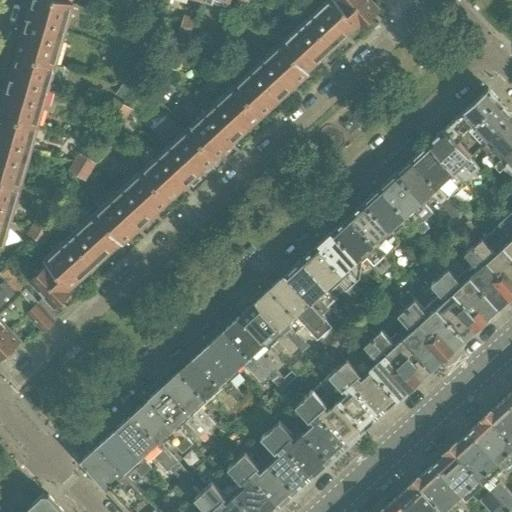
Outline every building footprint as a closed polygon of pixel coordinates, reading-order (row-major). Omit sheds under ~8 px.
[(30,0),(25,22),(64,33),(73,3),(71,2),(63,0),(30,0)] [(122,0),(118,16),(128,19),(133,0),(132,0),(122,0)] [(335,0),(326,0),(306,18),(332,48),(357,25),(335,0)] [(335,0),(357,25),(359,27),(379,9),(370,0),(335,0)] [(184,14),(179,33),(189,36),(194,17),(184,14)] [(306,18),(281,41),(307,70),(332,48),(306,18)] [(25,22),(16,52),(56,64),(64,33),(25,22)] [(229,29),(226,38),(236,41),(239,31),(229,29)] [(236,41),(226,38),(223,47),(233,50),(236,41)] [(281,41),(257,63),(285,94),(309,72),(307,70),(281,41)] [(145,51),(140,58),(149,64),(154,56),(145,51)] [(11,69),(9,77),(7,83),(47,94),(48,91),(51,78),(56,64),(16,52),(13,64),(11,69)] [(154,56),(149,64),(157,70),(162,61),(154,56)] [(135,66),(143,72),(149,64),(140,58),(135,66)] [(257,63),(234,84),(262,115),(285,94),(257,63)] [(149,64),(143,72),(152,78),(157,70),(149,64)] [(7,83),(0,107),(0,113),(38,125),(47,94),(7,83)] [(234,84),(211,105),(239,136),(262,115),(234,84)] [(127,101),(134,107),(145,94),(138,88),(127,101)] [(488,88),(444,128),(455,141),(467,130),(500,101),(488,88)] [(114,98),(109,106),(118,112),(123,104),(114,98)] [(511,118),(511,114),(500,101),(467,130),(481,146),(511,118)] [(123,104),(118,112),(126,117),(131,109),(123,104)] [(211,105),(187,127),(215,157),(220,159),(228,151),(227,147),(239,136),(211,105)] [(104,113),(112,119),(118,112),(109,106),(104,113)] [(118,112),(112,119),(121,125),(126,117),(118,112)] [(0,113),(0,146),(29,155),(38,125),(0,113)] [(511,147),(511,118),(481,146),(495,162),(511,147)] [(187,127),(164,148),(192,179),(204,168),(208,170),(217,162),(215,157),(187,127)] [(444,128),(428,143),(456,174),(472,160),(469,157),(460,147),(455,141),(444,128)] [(428,143),(411,158),(447,196),(463,182),(456,174),(428,143)] [(0,146),(0,179),(20,186),(29,155),(0,146)] [(511,147),(495,162),(493,165),(499,171),(508,164),(511,169),(511,174),(510,177),(511,179),(511,147)] [(164,148),(141,170),(169,200),(192,179),(164,148)] [(79,153),(74,161),(83,167),(88,158),(79,153)] [(88,158),(83,167),(91,172),(96,164),(88,158)] [(411,158),(395,173),(421,201),(431,192),(453,217),(460,210),(447,196),(411,158)] [(68,169),(77,175),(83,167),(74,161),(68,169)] [(83,167),(77,175),(86,180),(91,172),(83,167)] [(141,170),(117,191),(145,222),(169,200),(141,170)] [(380,186),(421,231),(423,233),(424,233),(430,229),(429,228),(438,220),(431,213),(421,201),(395,173),(380,186)] [(0,179),(0,212),(12,216),(20,186),(0,179)] [(380,186),(364,201),(389,229),(399,221),(413,237),(421,231),(380,186)] [(117,191),(94,212),(121,242),(122,243),(145,222),(117,191)] [(508,200),(499,191),(491,198),(499,208),(508,200)] [(364,201),(348,215),(384,254),(391,249),(380,238),(389,229),(364,201)] [(462,210),(468,216),(473,212),(467,205),(462,210)] [(12,216),(0,212),(0,245),(3,247),(12,216)] [(94,212),(69,235),(96,264),(121,242),(94,212)] [(384,254),(348,215),(332,230),(358,258),(364,253),(381,272),(391,263),(388,259),(384,254)] [(490,232),(511,255),(511,221),(506,215),(497,222),(499,224),(490,232)] [(38,217),(32,225),(41,230),(46,222),(38,217)] [(46,222),(41,230),(49,236),(54,228),(46,222)] [(27,233),(35,238),(41,230),(32,225),(27,233)] [(41,230),(35,238),(44,244),(49,236),(41,230)] [(332,230),(316,244),(352,283),(358,278),(349,266),(358,258),(332,230)] [(472,245),(511,289),(511,255),(490,232),(483,239),(481,237),(472,245)] [(69,235),(44,258),(70,287),(96,264),(69,235)] [(316,244),(300,259),(326,288),(335,279),(345,289),(354,299),(360,293),(352,283),(316,244)] [(465,271),(497,306),(507,297),(507,298),(511,293),(511,289),(472,245),(464,253),(474,263),(465,271)] [(72,290),(70,287),(44,258),(43,260),(45,264),(28,281),(43,297),(53,307),(72,290)] [(300,259),(285,273),(327,320),(332,326),(340,336),(347,330),(326,308),(336,298),(326,288),(300,259)] [(42,331),(54,319),(38,301),(6,267),(0,272),(0,276),(4,281),(18,295),(31,310),(27,314),(42,331)] [(439,276),(480,322),(488,315),(497,306),(465,271),(457,279),(448,268),(439,276)] [(310,330),(317,338),(332,326),(327,320),(285,273),(271,286),(304,324),(310,330)] [(431,302),(463,337),(473,328),(480,322),(439,276),(431,283),(440,293),(431,302)] [(0,311),(18,295),(4,281),(0,284),(0,311)] [(366,298),(373,305),(374,304),(375,305),(389,292),(381,284),(366,298)] [(271,286),(255,300),(302,352),(309,345),(296,331),(304,324),(271,286)] [(406,305),(447,352),(454,346),(463,337),(431,302),(423,309),(410,293),(401,300),(406,305)] [(0,311),(0,356),(3,354),(7,355),(14,349),(13,345),(20,338),(11,329),(27,314),(31,310),(18,295),(0,311)] [(43,297),(38,301),(54,319),(60,315),(53,307),(43,297)] [(255,300),(240,314),(276,354),(285,346),(295,357),(302,352),(255,300)] [(374,304),(373,305),(356,320),(361,325),(378,309),(375,305),(374,304)] [(398,332),(430,367),(440,359),(447,352),(406,305),(397,313),(407,324),(398,332)] [(276,354),(240,314),(225,328),(267,374),(281,389),(287,383),(289,382),(296,375),(276,354)] [(225,328),(210,342),(235,369),(243,362),(260,381),(267,374),(225,328)] [(372,337),(414,383),(421,376),(430,367),(398,332),(390,339),(380,329),(372,337)] [(363,362),(396,398),(406,389),(407,389),(414,383),(372,337),(364,344),(372,354),(363,362)] [(210,342),(194,356),(237,402),(244,396),(236,386),(243,379),(235,369),(210,342)] [(179,370),(204,397),(213,389),(230,409),(237,402),(194,356),(179,370)] [(337,366),(380,413),(396,398),(363,362),(356,368),(346,358),(337,366)] [(321,381),(363,429),(364,428),(363,428),(380,413),(337,366),(321,381)] [(179,370),(164,383),(207,430),(214,423),(196,404),(204,397),(179,370)] [(303,397),(346,444),(363,429),(321,381),(303,397)] [(303,430),(330,459),(346,444),(303,397),(289,382),(287,383),(281,389),(308,420),(310,418),(313,421),(303,430)] [(164,383),(150,396),(185,436),(194,429),(200,436),(200,437),(205,442),(212,436),(207,430),(164,383)] [(185,436),(150,396),(132,412),(158,440),(165,434),(175,445),(182,453),(192,444),(185,436)] [(494,407),(487,413),(511,440),(511,403),(506,397),(494,407)] [(254,413),(265,424),(271,419),(260,407),(254,413)] [(132,412),(116,427),(141,455),(148,450),(167,471),(169,469),(179,482),(180,481),(182,479),(188,474),(183,470),(177,462),(158,440),(132,412)] [(480,420),(470,430),(497,460),(505,453),(511,460),(511,440),(487,413),(480,420)] [(269,428),(312,475),(329,459),(329,460),(330,459),(303,430),(293,439),(291,437),(293,434),(279,420),(269,428)] [(116,427),(99,442),(124,471),(131,465),(141,476),(151,467),(141,455),(116,427)] [(269,462),(295,491),(296,490),(312,475),(269,428),(260,436),(275,452),(277,450),(279,452),(269,462)] [(497,460),(470,430),(458,440),(451,446),(509,509),(511,506),(511,493),(497,476),(505,469),(497,460)] [(81,459),(106,487),(124,471),(99,442),(81,459)] [(444,453),(433,463),(466,498),(473,491),(492,511),(506,511),(509,509),(451,446),(444,453)] [(236,459),(278,506),(295,491),(269,462),(260,470),(257,467),(259,466),(245,451),(236,459)] [(236,492),(254,511),(272,511),(278,506),(236,459),(227,467),(241,482),(243,480),(246,483),(236,492)] [(466,498),(433,463),(422,473),(415,479),(444,511),(463,511),(457,505),(466,498)] [(132,511),(139,505),(144,511),(146,511),(155,504),(154,503),(124,471),(106,487),(129,511),(132,511)] [(179,482),(171,489),(180,498),(181,497),(179,495),(186,489),(189,487),(182,479),(180,481),(179,482)] [(444,511),(415,479),(408,486),(397,496),(411,511),(444,511)] [(202,490),(222,511),(254,511),(236,492),(226,501),(223,498),(225,497),(211,482),(202,490)] [(222,511),(202,490),(194,498),(206,511),(208,511),(209,511),(210,511),(222,511)] [(28,507),(31,511),(63,511),(48,495),(48,494),(42,494),(28,507)] [(378,511),(411,511),(397,496),(386,506),(378,511)]
